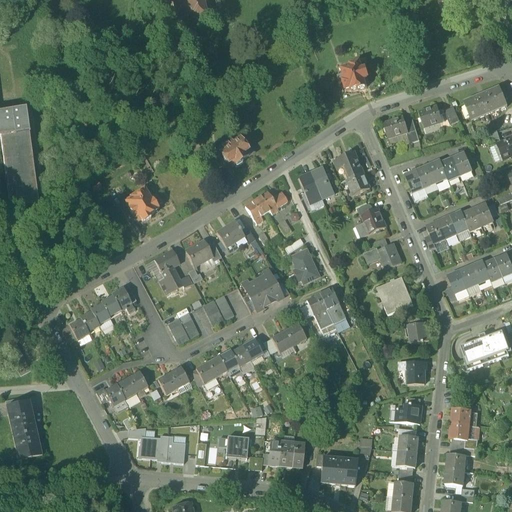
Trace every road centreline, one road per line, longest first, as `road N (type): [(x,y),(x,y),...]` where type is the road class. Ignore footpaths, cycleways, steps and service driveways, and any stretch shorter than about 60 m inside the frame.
road 1 (residential): [(124,261),(176,360),(335,282),(281,167)]
road 2 (residential): [(357,113),(445,330)]
road 3 (residential): [(138,484),(302,496),(342,511)]
road 4 (residential): [(138,484),(42,312)]
road 5 (residential): [(281,167),(124,261)]
road 6 (residential): [(445,330),(426,511)]
road 7 (residential): [(509,64),(357,113)]
road 8 (residential): [(138,484),(0,497)]
